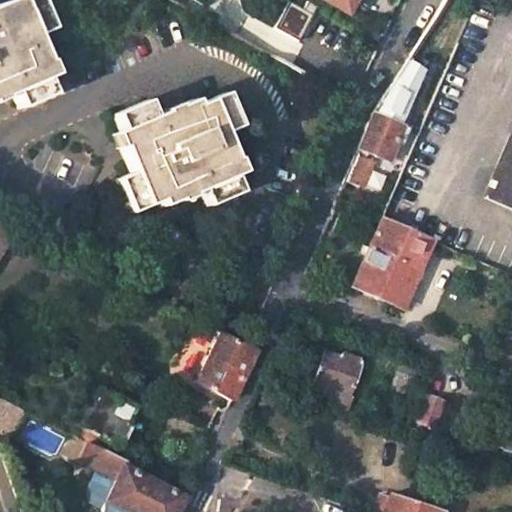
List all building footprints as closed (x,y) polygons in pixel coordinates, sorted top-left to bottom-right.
[(0,95),(11,91),(18,108),(50,94),(43,78),(52,74),(45,60),(42,61),(32,35),(48,28),(35,0),(7,0),(0,3),(0,95)] [(322,0),(346,13),(353,0),(322,0)] [(287,1),(272,27),(296,40),(299,34),(296,32),(303,20),(307,22),(315,7),(306,2),(302,10),(287,1)] [(371,114),(357,148),(370,153),(387,161),(393,163),(412,114),(401,110),(406,97),(411,99),(417,84),(410,81),(415,68),(405,61),(371,114)] [(144,101),(112,115),(124,144),(118,147),(130,174),(113,180),(127,213),(157,200),(159,206),(199,189),(206,205),(238,192),(231,175),(240,172),(234,158),(232,159),(221,133),(236,126),(223,94),(193,106),(191,100),(151,117),(144,101)] [(511,133),(484,197),(511,209),(511,133)] [(357,148),(343,180),(358,186),(369,160),(368,159),(370,153),(357,148)] [(380,218),(351,285),(401,307),(430,239),(380,217),(380,218)] [(0,220),(0,259),(15,229),(0,220)] [(218,332),(194,383),(230,401),(255,350),(218,332)] [(322,353),(309,390),(330,397),(328,404),(346,410),(351,397),(348,397),(361,361),(339,353),(337,358),(322,353)] [(417,380),(397,374),(391,389),(412,396),(417,380)] [(97,392),(79,427),(117,446),(127,426),(123,424),(130,408),(97,392)] [(427,395),(417,421),(431,427),(442,401),(427,395)] [(511,417),(502,448),(511,451),(511,417)] [(123,459),(48,422),(39,440),(114,478),(120,465),(123,459)] [(175,511),(184,497),(120,465),(114,478),(103,500),(127,511),(175,511)] [(386,498),(380,511),(437,511),(410,503),(387,494),(386,498)] [(380,511),(386,498),(379,496),(372,511),(380,511)]
